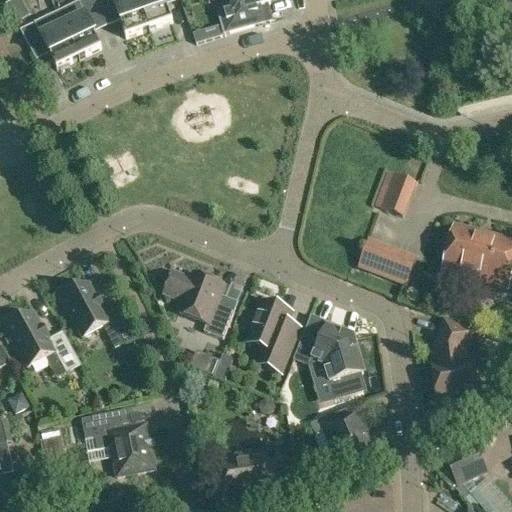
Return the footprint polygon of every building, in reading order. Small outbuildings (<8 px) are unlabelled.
[(94,0),(87,0),(57,15),(79,62),(102,51),(92,31),(105,25),(94,0)] [(149,32),(137,0),(128,0),(124,1),(123,0),(94,0),(105,25),(119,20),(126,41),(149,32)] [(137,0),(149,32),(173,24),(165,3),(174,0),(137,0)] [(229,0),(231,4),(222,7),(229,31),(253,25),(249,11),(270,6),(269,2),(271,1),(271,0),(229,0)] [(79,62),(57,15),(20,32),(34,59),(47,52),(57,72),(79,62)] [(416,186),(393,177),(380,211),(403,219),(416,186)] [(511,241),(455,227),(442,274),(508,291),(511,274),(511,241)] [(417,261),(369,243),(358,270),(407,288),(417,261)] [(173,276),(165,297),(184,304),(179,316),(207,327),(204,335),(223,342),(236,311),(221,305),(220,300),(224,289),(194,277),(192,284),(173,276)] [(61,301),(83,341),(110,326),(122,348),(133,342),(118,304),(105,312),(97,298),(96,299),(89,286),(75,293),(72,290),(68,289),(64,289),(61,293),(59,297),(61,301)] [(263,305),(247,345),(261,350),(255,366),(265,370),(282,376),(292,349),(300,330),(288,325),(291,316),(263,305)] [(42,328),(41,329),(34,316),(20,323),(18,320),(13,318),(9,319),(6,322),(5,327),(6,331),(28,370),(56,355),(67,376),(81,368),(63,335),(49,342),(42,328)] [(466,367),(464,354),(472,335),(445,325),(435,351),(436,361),(438,360),(440,370),(433,371),(437,402),(454,399),(455,403),(477,400),(473,366),(466,367)] [(350,380),(364,376),(353,340),(326,329),(325,332),(308,326),(296,356),(324,367),(330,386),(336,384),(341,389),(350,380)] [(0,370),(9,366),(0,349),(0,370)] [(216,366),(196,358),(191,370),(211,378),(216,366)] [(127,413),(91,420),(81,421),(85,443),(95,442),(98,453),(112,451),(117,480),(155,473),(151,452),(153,451),(151,441),(149,441),(146,429),(124,433),(123,428),(129,426),(127,413)] [(315,438),(325,434),(341,473),(349,469),(351,474),(356,476),(369,471),(370,466),(369,462),(376,458),(360,419),(337,429),(333,418),(311,427),(315,438)] [(475,449),(450,460),(448,454),(435,460),(432,466),(453,490),(487,474),(475,449)] [(249,510),(295,503),(292,480),(276,482),(274,472),(271,469),(267,470),(266,460),(252,462),(251,458),(248,455),(236,457),(233,460),(234,465),(220,467),(225,499),(244,496),(247,499),(249,510)] [(304,498),(329,488),(324,476),(299,485),(304,498)] [(495,511),(479,492),(471,498),(482,511),(495,511)]
